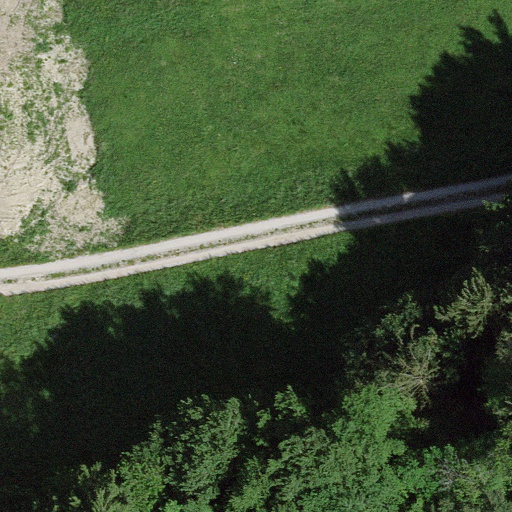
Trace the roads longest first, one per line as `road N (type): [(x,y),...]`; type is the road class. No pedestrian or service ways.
road 1 (track): [(0,280),(511,186)]
road 2 (track): [(511,419),(294,511)]
